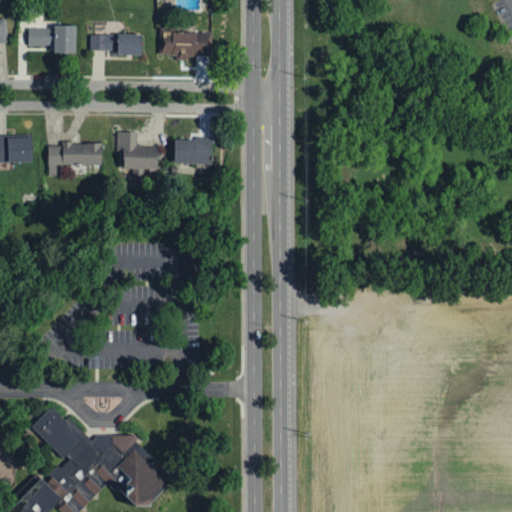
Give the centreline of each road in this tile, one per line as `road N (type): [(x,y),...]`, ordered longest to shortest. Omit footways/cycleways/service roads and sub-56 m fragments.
road 1 (residential): [(266,97),(236,87),(0,85),(10,105),(236,109),(266,97)]
road 2 (secondary): [(267,390),(266,0)]
road 3 (secondary): [(267,511),(267,390)]
